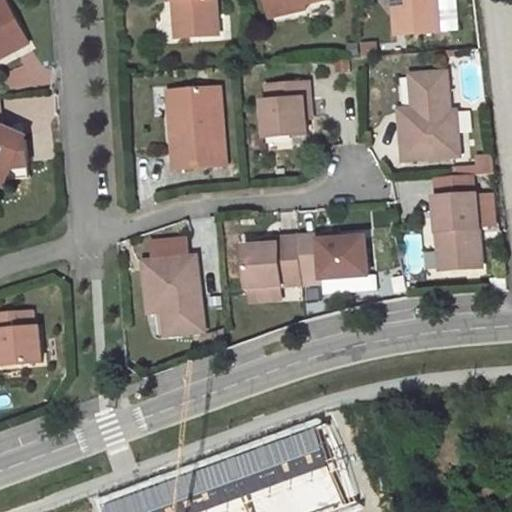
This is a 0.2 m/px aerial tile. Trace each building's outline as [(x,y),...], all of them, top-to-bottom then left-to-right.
[(174,0),(177,34),(183,34),(180,0),(174,0)] [(180,0),(183,34),(219,31),(216,0),(180,0)] [(267,0),(271,13),(307,4),(305,0),(267,0)] [(392,0),(394,29),(403,28),(401,0),(392,0)] [(401,0),(403,28),(437,26),(435,0),(401,0)] [(444,0),(446,28),(460,27),(458,0),(444,0)] [(0,55),(15,47),(18,52),(32,43),(7,1),(0,5),(0,55)] [(0,62),(18,52),(15,47),(0,55),(0,62)] [(401,106),(405,156),(455,152),(451,107),(448,67),(412,70),(414,90),(415,105),(401,106)] [(312,97),(311,80),(269,83),(270,99),(265,99),(267,134),(308,132),(307,116),(306,97),(312,97)] [(172,119),(175,166),(227,162),(221,84),(179,88),(182,119),(172,119)] [(179,88),(169,88),(172,119),(182,119),(179,88)] [(414,90),(400,91),(401,106),(415,105),(414,90)] [(451,107),(455,152),(461,151),(457,107),(451,107)] [(30,164),(27,138),(14,132),(3,134),(0,110),(0,179),(11,179),(15,165),(30,164)] [(496,171),(495,156),(478,157),(478,166),(455,167),(455,174),(475,173),(496,171)] [(30,164),(15,165),(11,179),(31,177),(30,164)] [(455,174),(438,175),(439,195),(476,193),(475,173),(455,174)] [(439,195),(436,195),(439,230),(445,230),(447,267),(483,264),(481,225),(490,225),(488,192),(476,193),(439,195)] [(439,230),(441,267),(447,267),(445,230),(439,230)] [(322,270),(323,275),(369,271),(366,234),(340,236),(321,237),(320,232),(300,234),(303,272),(322,270)] [(245,244),(248,285),(252,285),(280,282),(303,281),(303,272),(300,234),(279,236),(279,241),(263,243),(245,244)] [(189,235),(157,237),(158,255),(191,253),(189,235)] [(158,255),(147,256),(150,292),(164,291),(165,306),(167,330),(206,327),(200,252),(191,253),(158,255)] [(281,295),(280,282),(252,285),(253,298),(281,295)] [(164,291),(150,292),(151,307),(165,306),(164,291)] [(0,330),(1,331),(3,352),(4,365),(45,362),(42,328),(37,328),(36,312),(0,314),(0,330)] [(227,345),(226,328),(202,334),(206,353),(227,345)] [(338,511),(364,503),(330,411),(107,492),(114,511),(338,511)]
